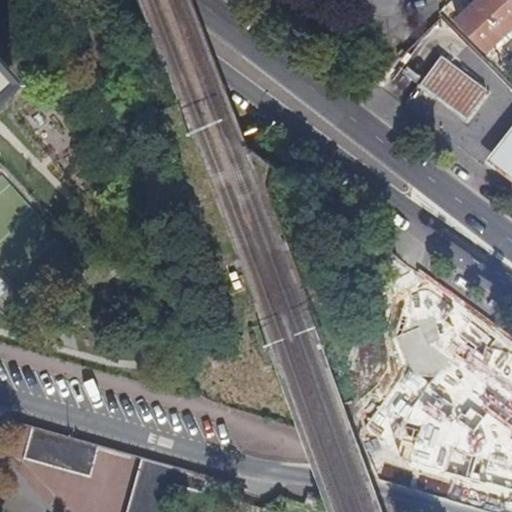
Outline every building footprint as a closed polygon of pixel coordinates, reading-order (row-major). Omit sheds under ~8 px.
[(511,0),(480,0),(478,3),(509,34),(511,31),(511,0)] [(478,3),(460,21),(491,52),(509,34),(478,3)] [(486,88),(441,53),(418,82),(464,118),(486,88)] [(0,89),(10,80),(0,68),(0,89)] [(511,127),(488,158),(511,177),(511,127)] [(473,427),(453,423),(446,453),(511,468),(511,418),(476,411),(473,427)] [(85,479),(94,447),(10,422),(2,456),(85,479)] [(166,511),(173,491),(199,499),(205,479),(143,462),(127,511),(166,511)]
